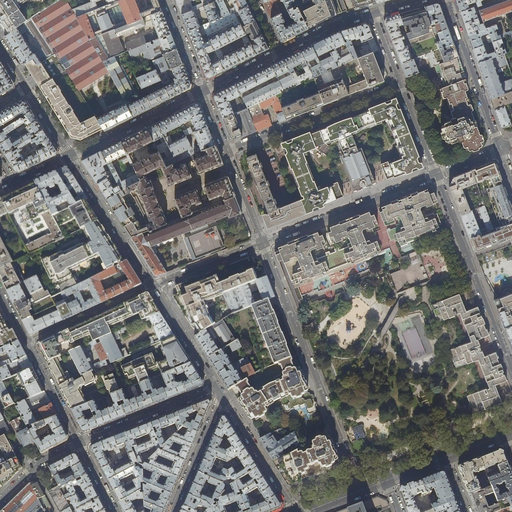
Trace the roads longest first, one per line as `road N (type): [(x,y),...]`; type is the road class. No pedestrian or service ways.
road 1 (residential): [(262,243),(359,490)]
road 2 (residential): [(511,369),(436,174)]
road 3 (residential): [(399,83),(226,150)]
road 4 (residential): [(447,0),(500,149)]
road 5 (residential): [(152,284),(70,155)]
road 6 (residential): [(79,443),(216,386)]
road 7 (residential): [(70,155),(202,91)]
road 8 (residential): [(152,284),(26,340)]
road 9 (residential): [(296,511),(222,395)]
road 10 (residential): [(172,511),(222,395)]
road 11 (residential): [(216,386),(152,284)]
